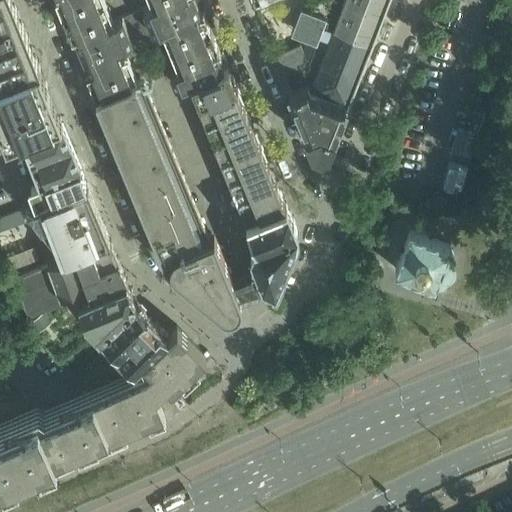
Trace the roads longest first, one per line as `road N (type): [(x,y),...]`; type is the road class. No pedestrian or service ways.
road 1 (residential): [(30,0),(130,249),(167,299),(238,351)]
road 2 (primary): [(511,372),(192,511)]
road 3 (residential): [(238,351),(232,381),(160,433),(0,496)]
road 4 (residential): [(226,0),(303,184),(333,201)]
road 5 (residential): [(333,201),(414,0)]
road 6 (residential): [(238,351),(295,304),(333,201)]
road 7 (primary): [(384,511),(511,456)]
